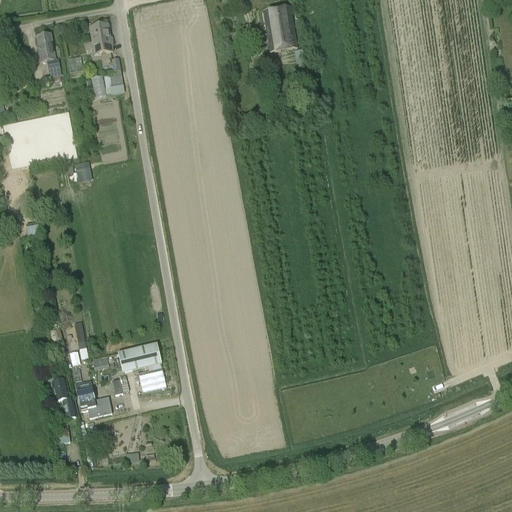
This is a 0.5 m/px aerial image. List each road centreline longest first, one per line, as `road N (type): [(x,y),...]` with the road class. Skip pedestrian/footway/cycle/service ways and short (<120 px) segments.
road 1 (unclassified): [(203,486),(120,7)]
road 2 (tertiary): [(203,486),(404,439),(511,393)]
road 3 (tertiary): [(203,486),(0,497)]
road 4 (residential): [(0,32),(120,7)]
